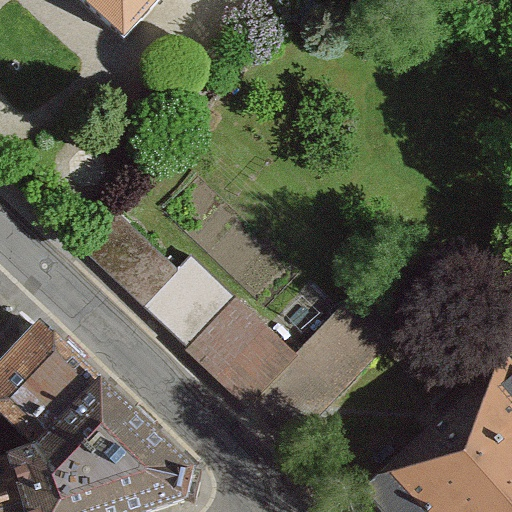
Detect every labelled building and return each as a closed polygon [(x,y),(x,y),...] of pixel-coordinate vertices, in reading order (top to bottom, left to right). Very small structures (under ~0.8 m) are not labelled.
[(76,0),(126,43),(162,0),(76,0)] [(268,327),(194,260),(148,311),(206,363),(222,377),(268,327)] [(360,290),(301,356),(255,407),(304,451),(409,334),(360,290)] [(34,324),(0,359),(0,416),(20,436),(83,371),(34,324)] [(301,356),(268,327),(222,377),(255,407),(301,356)] [(386,511),(511,511),(511,386),(501,374),(370,494),(386,511)] [(193,476),(96,389),(14,468),(26,511),(161,511),(192,503),(193,476)]
